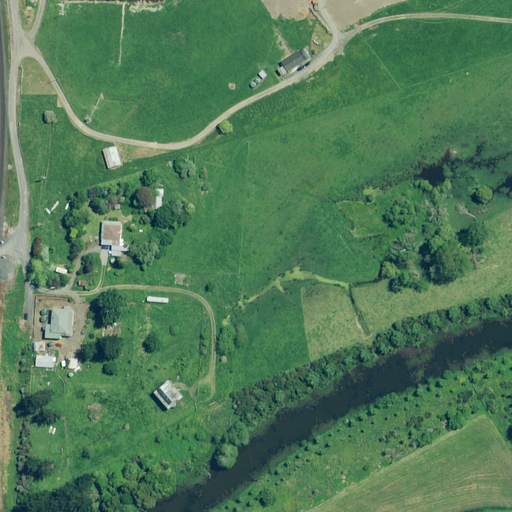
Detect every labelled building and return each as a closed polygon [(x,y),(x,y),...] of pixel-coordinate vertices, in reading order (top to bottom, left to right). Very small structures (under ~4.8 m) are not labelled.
[(289,72),(306,61),(299,50),(282,61),(285,66),(279,70),(283,76),(289,72)] [(122,165),(117,147),(104,150),(109,168),(122,165)] [(164,189),(156,189),(155,212),(163,212),(164,189)] [(102,244),(113,244),(112,250),(109,250),(109,255),(121,256),(122,251),(129,251),(129,247),(126,246),(126,245),(126,242),(124,242),(124,239),(121,239),(122,222),(104,221),(102,244)] [(45,350),(44,342),(35,342),(36,351),(45,350)] [(184,397),(170,381),(156,394),(169,409),(184,397)]
